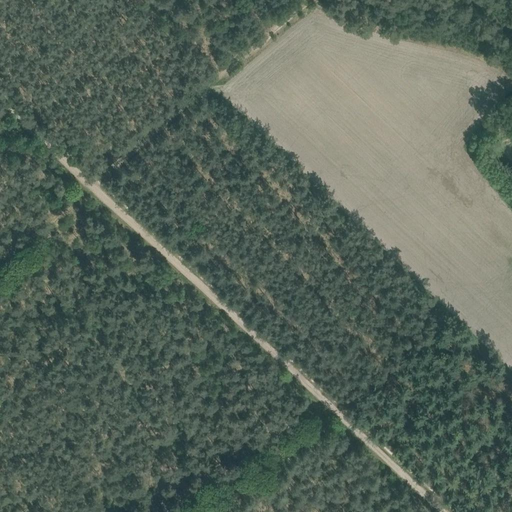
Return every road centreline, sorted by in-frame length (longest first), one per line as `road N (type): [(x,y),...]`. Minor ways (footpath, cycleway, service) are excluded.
road 1 (track): [(335,412),(0,110)]
road 2 (track): [(309,0),(0,258)]
road 3 (track): [(223,506),(199,493),(165,443),(133,362),(68,335),(0,339)]
road 4 (track): [(335,412),(223,506)]
road 5 (track): [(442,511),(335,412)]
